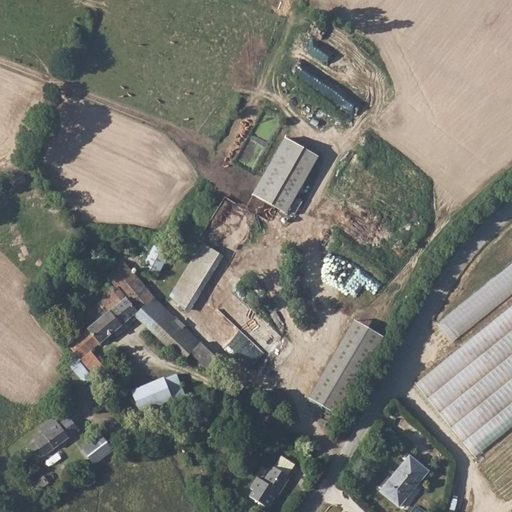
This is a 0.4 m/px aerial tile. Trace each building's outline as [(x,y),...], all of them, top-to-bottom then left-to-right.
[(287,139),(254,196),(286,215),(319,158),(287,139)] [(378,196),(367,191),(349,228),(360,233),(378,196)] [(209,241),(214,232),(218,235),(224,224),(231,227),(235,220),(230,218),(233,213),(228,210),(233,201),(225,196),(203,238),(209,241)] [(179,235),(185,239),(187,234),(185,232),(181,230),(179,235)] [(172,254),(157,245),(145,268),(159,276),(172,254)] [(191,265),(171,298),(186,312),(220,255),(203,245),(191,265)] [(111,313),(70,347),(79,358),(81,361),(136,316),(156,300),(125,265),(118,271),(108,278),(118,289),(102,303),(111,313)] [(232,320),(248,305),(238,294),(222,308),(232,320)] [(303,391),(330,408),(387,319),(359,302),(303,391)] [(511,308),(417,384),(476,456),(511,427),(511,389),(494,397),(510,371),(489,379),(485,374),(511,352),(511,348),(473,364),(470,362),(511,328),(511,308)] [(203,344),(192,355),(211,373),(216,367),(221,362),(203,344)] [(174,376),(131,392),(138,410),(181,394),(174,376)] [(36,444),(46,458),(86,427),(76,414),(36,444)] [(103,437),(84,451),(96,466),(115,453),(103,437)] [(409,457),(380,493),(399,509),(428,473),(409,457)] [(255,492),(251,497),(268,509),(280,493),(282,494),(292,479),(275,468),(265,483),(259,480),(252,489),(255,492)] [(45,477),(37,482),(42,490),(50,485),(50,483),(52,483),(54,482),(55,480),(55,478),(54,476),(51,475),(49,476),(48,477),(47,479),(45,477)]
